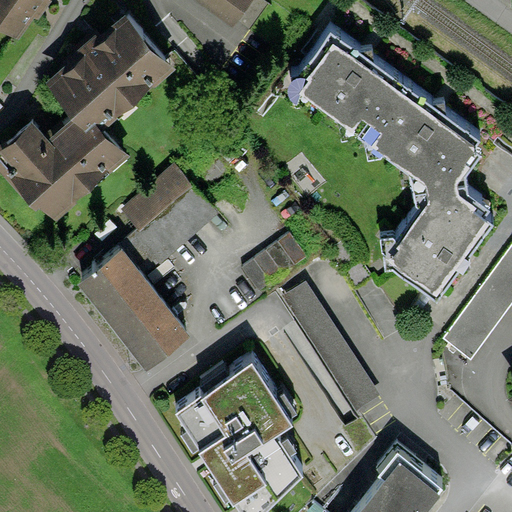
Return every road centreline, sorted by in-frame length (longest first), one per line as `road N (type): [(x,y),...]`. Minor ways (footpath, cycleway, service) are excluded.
road 1 (tertiary): [(0,247),(117,391),(197,511)]
road 2 (residential): [(451,511),(479,476),(376,374),(310,270)]
road 3 (residential): [(511,427),(490,407),(482,363),(511,328)]
